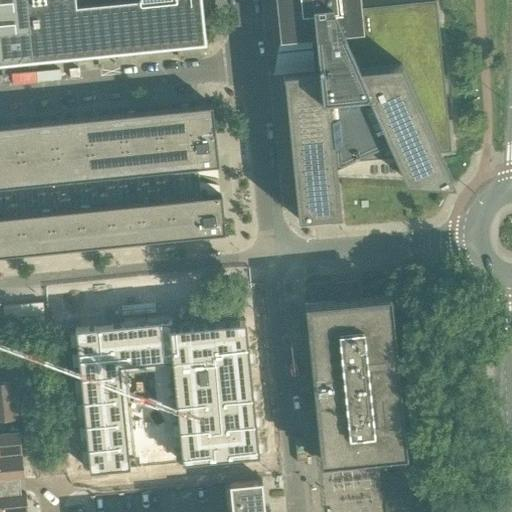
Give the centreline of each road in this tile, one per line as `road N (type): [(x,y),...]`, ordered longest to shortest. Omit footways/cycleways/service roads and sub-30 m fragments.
road 1 (residential): [(0,287),(272,257)]
road 2 (residential): [(0,93),(251,65)]
road 3 (residential): [(49,482),(294,455)]
road 4 (residential): [(272,257),(474,241)]
road 5 (residential): [(294,455),(272,257)]
road 6 (residential): [(272,257),(251,65)]
